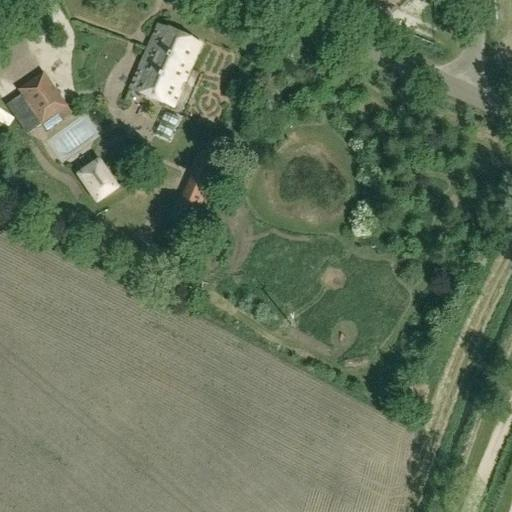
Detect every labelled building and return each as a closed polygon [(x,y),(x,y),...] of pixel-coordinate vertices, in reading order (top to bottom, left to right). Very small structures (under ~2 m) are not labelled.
[(157,27),(130,90),(173,108),(200,45),(157,27)] [(44,76),(20,92),(43,125),(67,109),(44,76)] [(73,163),(108,139),(86,107),(51,131),(73,163)] [(218,168),(203,161),(180,213),(195,220),(218,168)] [(114,189),(98,166),(82,177),(97,200),(114,189)]
